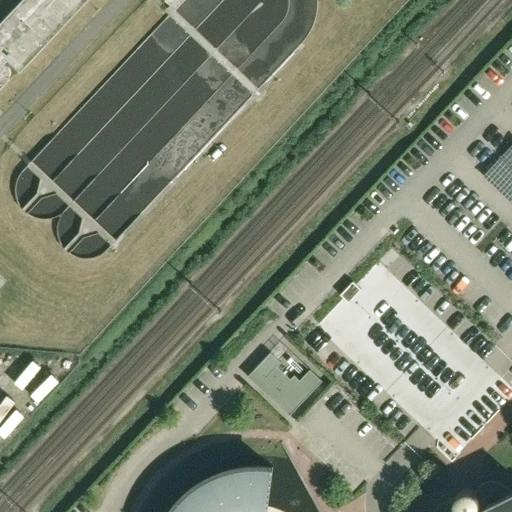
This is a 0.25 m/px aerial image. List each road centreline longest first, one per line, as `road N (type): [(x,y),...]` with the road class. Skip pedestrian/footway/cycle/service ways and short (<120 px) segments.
road 1 (unclassified): [(511,83),(404,198),(511,304)]
road 2 (unclassified): [(376,511),(373,500),(511,335)]
